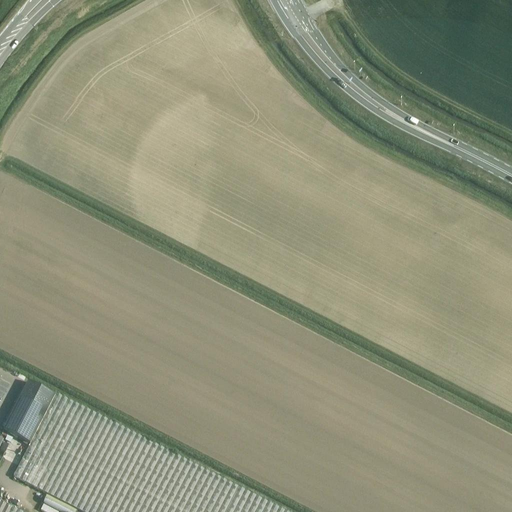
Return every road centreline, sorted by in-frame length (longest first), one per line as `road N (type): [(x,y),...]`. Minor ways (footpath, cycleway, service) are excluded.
road 1 (primary): [(274,0),(308,52),(347,90),(408,130),(453,147)]
road 2 (primary): [(453,147),(356,84),(293,0)]
